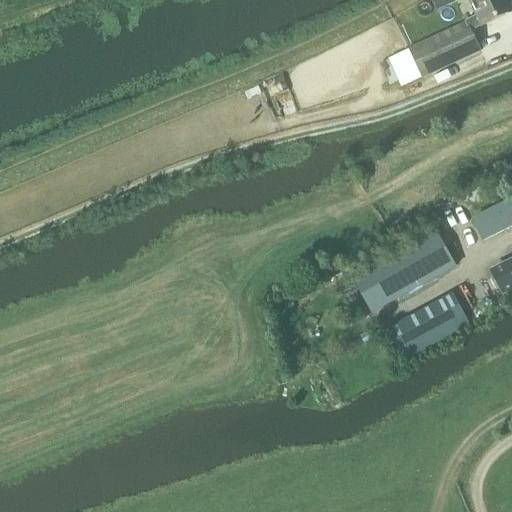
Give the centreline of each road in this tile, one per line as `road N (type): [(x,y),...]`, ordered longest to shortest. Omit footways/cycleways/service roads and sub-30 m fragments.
road 1 (track): [(511,64),(379,115),(313,122),(185,163),(0,239)]
road 2 (track): [(434,511),(484,431),(511,418)]
